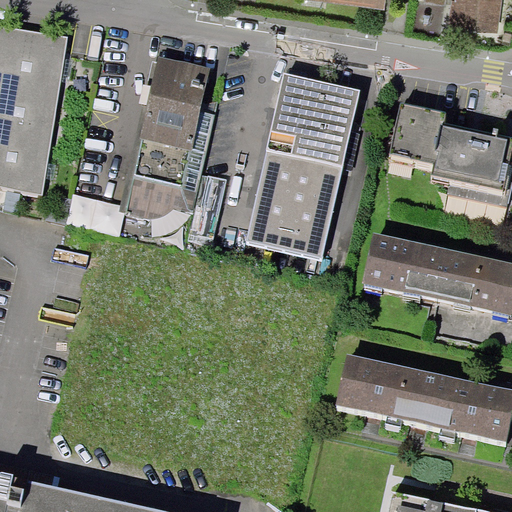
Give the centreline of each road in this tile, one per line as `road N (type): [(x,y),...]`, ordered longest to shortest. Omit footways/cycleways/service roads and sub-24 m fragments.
road 1 (unknown): [(271,38),(241,208),(311,236),(342,222),(388,58)]
road 2 (residential): [(138,16),(511,73)]
road 3 (unknown): [(0,238),(31,272),(38,314),(22,471)]
road 4 (unknown): [(207,511),(22,471)]
